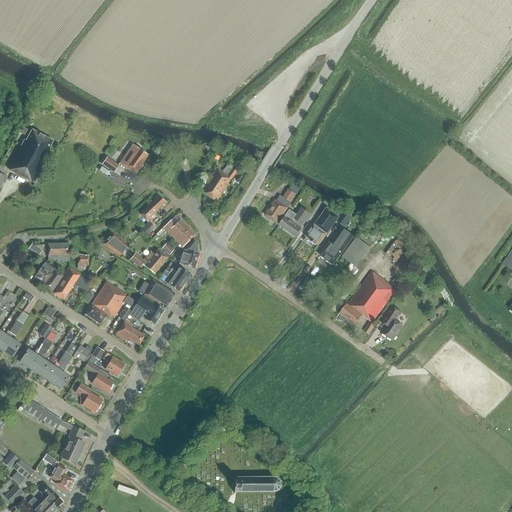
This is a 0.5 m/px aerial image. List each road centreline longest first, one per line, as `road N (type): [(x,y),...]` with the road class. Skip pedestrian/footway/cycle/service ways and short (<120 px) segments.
road 1 (tertiary): [(217,246),(372,0)]
road 2 (residential): [(380,361),(217,246)]
road 3 (residential): [(146,363),(0,269)]
road 4 (tertiary): [(146,363),(217,246)]
road 5 (residential): [(107,433),(0,364)]
